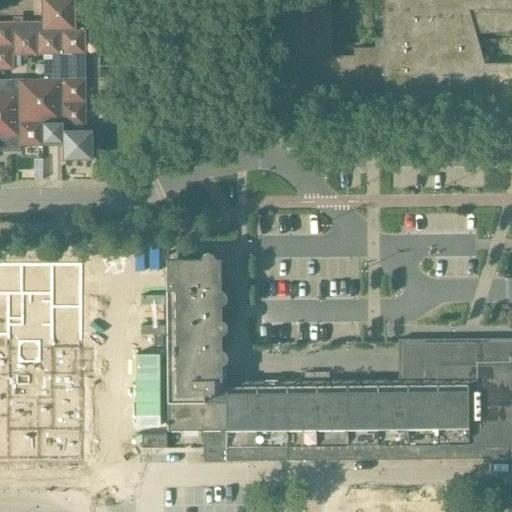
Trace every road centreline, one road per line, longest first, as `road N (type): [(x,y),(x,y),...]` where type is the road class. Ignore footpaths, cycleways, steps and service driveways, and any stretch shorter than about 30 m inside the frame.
road 1 (residential): [(511,291),(425,291),(287,160),(195,167)]
road 2 (residential): [(313,511),(314,477),(511,475)]
road 3 (residential): [(195,167),(130,198),(0,202)]
road 4 (residential): [(195,167),(191,79),(178,40),(151,0)]
